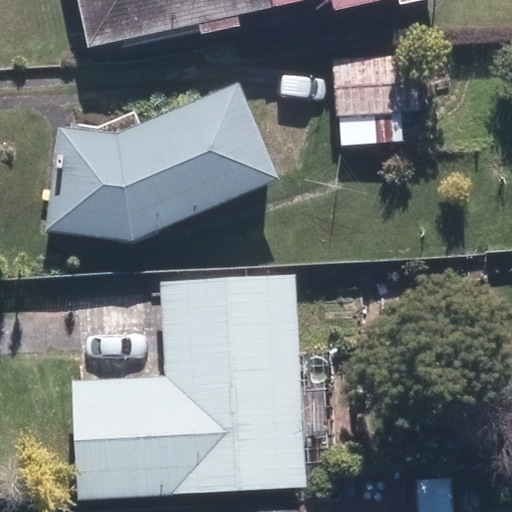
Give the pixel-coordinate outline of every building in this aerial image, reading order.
[(68,0),(80,56),(191,32),(193,41),(232,33),(230,25),(323,5),(327,21),(389,8),(390,12),(432,3),(431,0),(68,0)] [(416,59),(328,64),(331,120),(335,120),(398,117),(420,115),(416,59)] [(40,237),(122,252),(272,188),(230,91),(114,140),(59,130),(40,237)] [(335,120),(337,148),(399,145),(398,117),(335,120)] [(298,496),(289,282),(157,288),(160,379),(67,383),(72,505),(298,496)]
